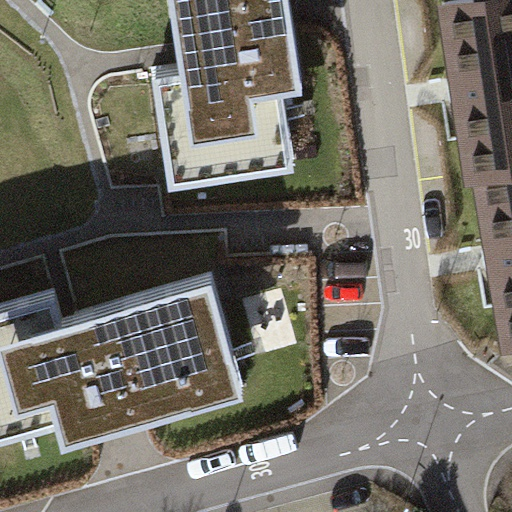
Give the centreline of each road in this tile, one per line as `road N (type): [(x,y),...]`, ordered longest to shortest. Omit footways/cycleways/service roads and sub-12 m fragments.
road 1 (residential): [(438,429),(372,0)]
road 2 (residential): [(438,429),(133,511)]
